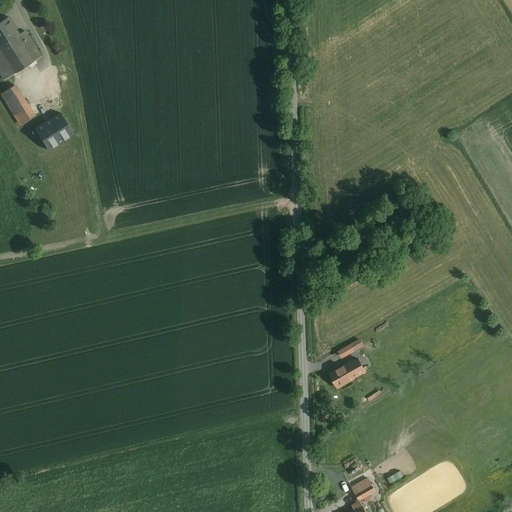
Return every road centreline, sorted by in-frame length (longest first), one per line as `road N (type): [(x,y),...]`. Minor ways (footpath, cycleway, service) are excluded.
road 1 (unclassified): [(290,0),(310,511)]
road 2 (track): [(297,199),(0,264)]
